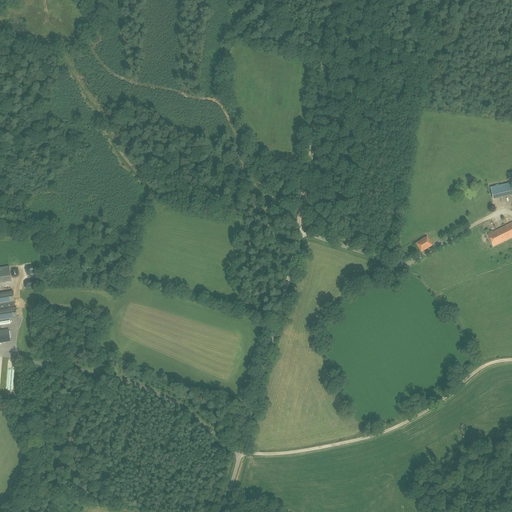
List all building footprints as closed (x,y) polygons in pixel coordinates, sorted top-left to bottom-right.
[(511,194),(511,187),(511,182),(490,187),(493,199),(511,194)] [(511,222),(488,234),(494,246),(511,236),(511,222)] [(433,245),(427,236),(415,243),(421,252),(433,245)] [(9,266),(0,267),(0,283),(12,281),(9,266)] [(13,291),(0,292),(0,320),(18,318),(13,291)] [(19,321),(11,321),(12,329),(20,329),(19,321)] [(0,330),(0,343),(10,341),(8,329),(0,330)]
